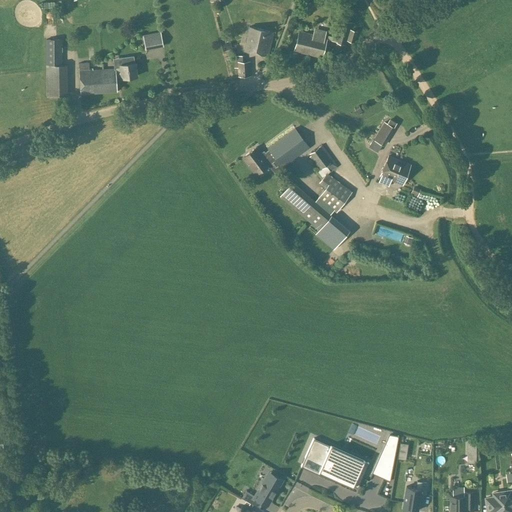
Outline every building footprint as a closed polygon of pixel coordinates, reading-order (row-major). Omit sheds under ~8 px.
[(352,22),(343,21),(341,29),(338,28),(335,42),(347,45),(352,22)] [(268,55),(273,32),(249,27),(244,51),(268,55)] [(164,46),(160,31),(143,35),(146,50),(164,46)] [(326,39),(313,36),(299,32),(294,50),(321,57),(326,39)] [(45,40),(45,65),(63,65),(62,47),(62,40),(45,40)] [(137,76),(135,63),(134,63),(133,56),(122,58),(123,64),(120,65),(120,67),(115,68),(116,78),(122,78),(137,76)] [(237,68),(238,77),(251,76),(250,61),(234,62),(234,68),(237,68)] [(117,92),(116,78),(115,68),(95,70),(95,68),(89,69),(89,63),(79,64),(81,95),(117,92)] [(68,95),(67,65),(63,65),(45,65),(46,95),(68,95)] [(384,146),(395,128),(384,121),(373,139),(384,146)] [(268,150),(274,157),(282,168),(290,162),(291,163),(294,161),(293,160),(309,147),(295,128),(267,149),(268,150)] [(322,177),(324,176),(326,173),(327,174),(337,166),(322,145),(309,154),(311,156),(310,157),(319,170),(318,171),(322,177)] [(269,164),(267,162),(274,157),(268,150),(265,152),(264,151),(260,153),(256,148),(243,158),(255,174),(269,164)] [(381,176),(402,184),(410,165),(388,157),(381,176)] [(326,173),(324,176),(318,184),(325,189),(315,202),(330,214),(333,209),(336,211),(351,191),(327,174),(326,173)] [(331,215),(330,214),(315,202),(293,182),(280,196),(318,230),(331,215)] [(349,231),(331,216),(315,234),(333,250),(349,231)] [(387,480),(390,481),(398,436),(390,435),(386,442),(373,472),(387,479),(387,480)] [(313,440),(305,456),(324,465),(321,471),(358,488),(363,475),(351,470),(355,462),(331,452),(332,449),(313,440)] [(466,452),(476,452),(476,442),(467,442),(466,452)] [(0,443),(0,450),(1,458),(9,456),(6,443),(0,443)] [(280,484),(267,476),(254,497),(267,505),(280,484)] [(406,487),(403,509),(417,511),(420,494),(426,495),(428,483),(417,481),(416,488),(406,487)] [(250,500),(253,495),(246,490),(243,496),(250,500)] [(473,507),(473,492),(465,492),(465,496),(450,496),(450,511),(465,511),(465,507),(473,507)] [(508,493),(496,495),(494,497),(486,498),(487,511),(489,511),(496,511),(495,511),(511,511),(511,494),(510,495),(508,493)]
